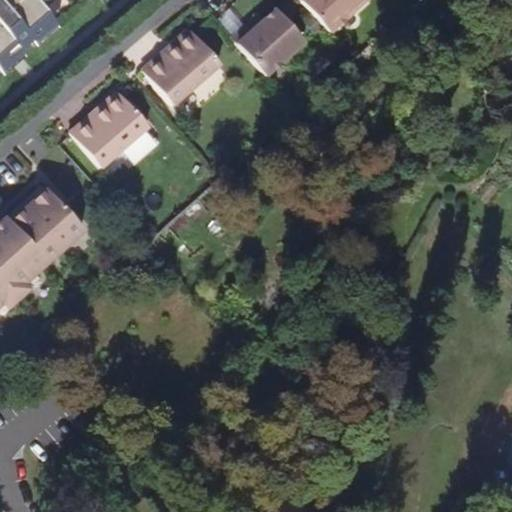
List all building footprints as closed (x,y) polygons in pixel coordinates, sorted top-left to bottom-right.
[(0,0),(0,71),(11,62),(20,55),(17,51),(28,41),(32,45),(53,26),(39,9),(49,0),(0,0)] [(297,0),(327,34),(365,0),(297,0)] [(263,78),(303,42),(274,10),(260,23),(255,27),(249,22),(230,40),(263,78)] [(255,27),(260,23),(256,17),(249,22),(255,27)] [(162,59),(191,34),(188,30),(159,55),(162,59)] [(170,107),(218,66),(191,34),(162,59),(159,55),(140,72),(170,107)] [(90,121),(119,97),(116,93),(87,117),(90,121)] [(98,170),(146,128),(119,97),(90,121),(87,117),(67,135),(98,170)] [(39,186),(2,219),(7,224),(44,191),(39,186)] [(21,286),(81,233),(44,191),(7,224),(2,219),(0,221),(0,306),(4,310),(25,292),(21,286)]
